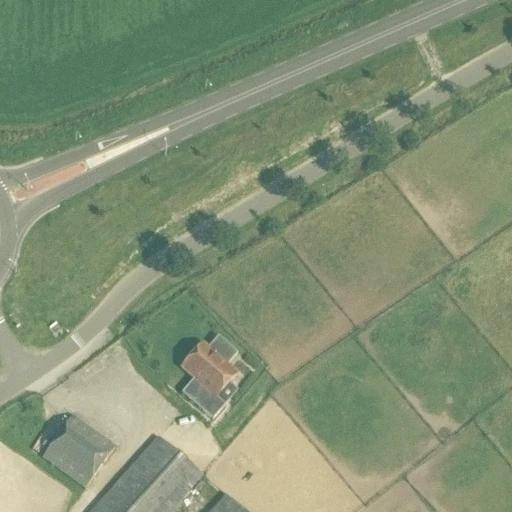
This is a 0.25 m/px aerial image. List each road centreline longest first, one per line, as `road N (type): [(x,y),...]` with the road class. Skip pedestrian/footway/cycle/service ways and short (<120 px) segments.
road 1 (unclassified): [(28,377),(85,339),(144,276),(511,51)]
road 2 (primary): [(105,159),(463,0)]
